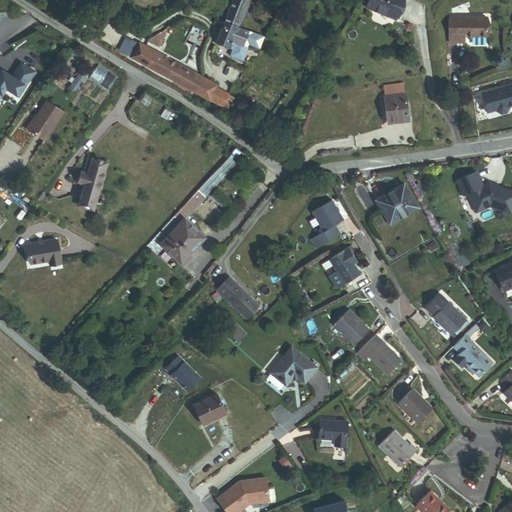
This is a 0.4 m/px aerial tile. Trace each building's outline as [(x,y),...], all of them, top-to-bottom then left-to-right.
[(225,23),(236,27),(247,0),(233,0),(224,23),(225,23)] [(247,0),(236,27),(242,29),(255,0),(247,0)] [(369,0),(367,7),(395,19),(402,0),(369,0)] [(487,18),(450,19),(448,23),(449,44),(465,44),(465,38),(487,37),(487,18)] [(216,42),(244,54),(253,33),(242,29),(236,27),(225,23),(223,27),(216,42)] [(158,47),(161,42),(153,38),(147,41),(158,47)] [(130,58),(195,92),(202,78),(137,45),(130,58)] [(17,97),(33,72),(19,63),(11,77),(0,69),(0,94),(4,89),(17,97)] [(91,81),(110,87),(115,73),(96,66),(91,81)] [(220,104),(225,94),(215,88),(216,85),(202,78),(195,92),(220,104)] [(508,104),(511,103),(511,83),(482,91),(487,110),(496,108),(496,109),(501,111),(505,110),(508,105),(508,104)] [(386,98),(404,95),(402,85),(384,88),(386,98)] [(388,123),(408,120),(405,95),(404,95),(386,98),(384,98),(388,123)] [(159,116),(173,122),(176,114),(162,109),(159,116)] [(30,161),(48,132),(32,122),(20,142),(19,141),(13,150),(30,161)] [(161,245),(184,220),(236,163),(234,160),(241,152),(237,148),(147,247),(156,255),(164,247),(161,245)] [(78,206),(92,210),(105,164),(91,160),(87,175),(80,173),(77,183),(84,185),(78,206)] [(490,185),(489,183),(483,186),(477,172),(457,181),(464,195),(468,193),(477,212),(490,206),(511,214),(511,211),(511,191),(494,185),(493,187),(490,185)] [(390,225),(418,209),(404,184),(376,201),(390,225)] [(324,232),(334,227),(343,221),(331,201),(312,212),(324,232)] [(189,253),(204,237),(184,220),(161,245),(164,247),(183,265),(192,255),(189,253)] [(334,227),(324,232),(314,238),(320,248),(339,236),(334,227)] [(320,248),(314,238),(312,240),(317,249),(320,248)] [(48,264),(60,262),(56,241),(26,246),(29,264),(47,261),(48,264)] [(457,259),(468,254),(462,245),(456,248),(452,241),(447,244),(457,259)] [(430,251),(437,247),(435,242),(428,247),(430,251)] [(353,254),(349,248),(330,260),(337,271),(345,284),(360,275),(354,265),(350,259),(354,257),(353,254)] [(322,264),(329,276),(337,271),(330,260),(322,264)] [(505,291),(511,288),(511,264),(496,272),(505,291)] [(345,284),(337,271),(329,276),(337,289),(345,284)] [(255,310),(258,307),(229,278),(217,290),(245,319),(247,318),(255,310)] [(451,335),(466,321),(440,295),(427,308),(434,316),(433,317),(451,335)] [(251,318),(253,320),(259,314),(255,310),(247,318),(249,320),(251,318)] [(354,345),(369,330),(349,310),(333,325),(354,345)] [(238,341),(245,334),(235,323),(227,331),(238,341)] [(387,375),(401,361),(375,335),(357,353),(364,360),(368,356),(387,375)] [(479,376),(492,363),(464,335),(453,347),(460,354),(458,355),(479,376)] [(279,389),(286,381),(290,382),(297,388),(312,374),(289,351),(265,374),(279,389)] [(356,365),(359,362),(354,357),(351,360),(356,365)] [(511,401),(511,370),(501,381),(509,388),(504,393),(511,401)] [(417,423),(432,409),(412,389),(398,403),(417,423)] [(203,425),(226,414),(217,394),(194,405),(203,425)] [(346,417),(320,418),(321,437),(336,436),(336,442),(348,442),(346,417)] [(411,443),(408,445),(394,431),(378,446),(400,467),(417,450),(411,443)] [(290,465),(285,457),(279,462),(285,469),(290,465)] [(236,487),(235,485),(216,500),(225,511),(238,511),(248,505),(251,504),(270,500),(269,499),(267,488),(264,477),(241,482),(241,483),(236,487)] [(267,488),(269,499),(275,497),(273,487),(267,488)] [(422,511),(448,511),(450,511),(431,491),(416,506),(422,511)] [(347,511),(343,495),(332,498),(334,504),(303,511),(347,511)]
